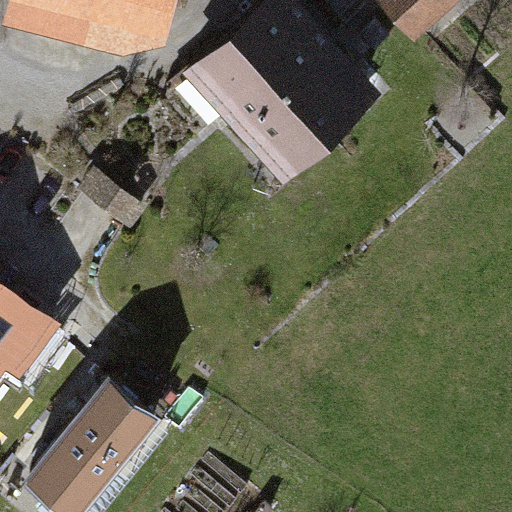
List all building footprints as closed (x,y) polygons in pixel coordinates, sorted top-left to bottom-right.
[(71,0),(149,20),(163,13),(165,0),(71,0)] [(284,0),(272,0),(239,29),(322,122),(362,87),(284,0)] [(394,0),(415,22),(438,0),(394,0)] [(322,122),(239,29),(228,40),(224,35),(214,44),(219,49),(203,64),(285,155),(322,122)] [(98,169),(87,187),(133,217),(145,199),(98,169)] [(0,278),(0,360),(3,356),(16,366),(52,318),(0,278)] [(109,372),(31,467),(78,506),(156,410),(109,372)]
